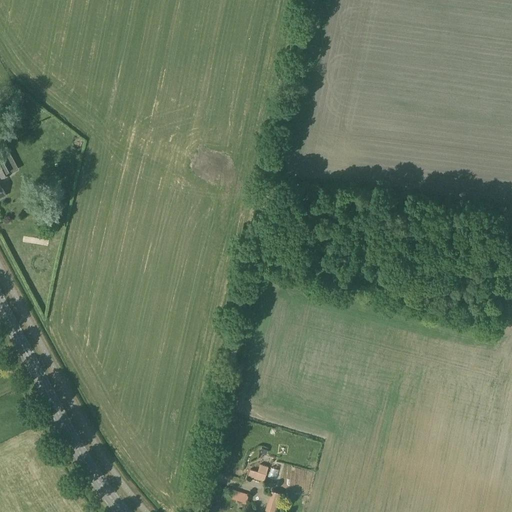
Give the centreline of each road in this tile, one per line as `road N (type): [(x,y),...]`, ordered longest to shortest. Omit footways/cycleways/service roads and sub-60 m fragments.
road 1 (track): [(309,0),(196,511)]
road 2 (secondary): [(121,511),(69,437),(0,304)]
